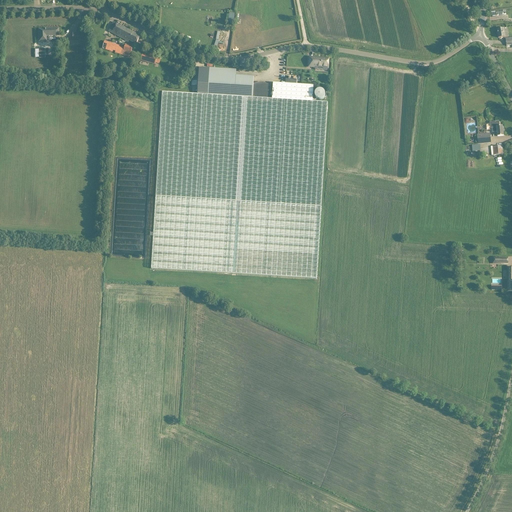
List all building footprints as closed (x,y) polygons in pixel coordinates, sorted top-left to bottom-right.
[(112,33),(126,40),(127,39),(136,44),(140,36),(114,22),(109,31),(112,33)] [(497,30),(498,38),(508,37),(507,28),(497,30)] [(39,29),(39,41),(46,41),(46,36),(59,36),(59,29),(39,29)] [(125,45),(125,48),(104,41),(102,49),(112,52),(113,51),(116,51),(115,53),(130,57),(133,47),(125,45)] [(48,46),(39,46),(40,56),(46,55),(46,52),(49,52),(48,46)] [(141,60),(155,64),(158,56),(143,52),(141,60)] [(328,67),(329,58),(309,57),(309,67),(315,67),(315,66),(328,67)] [(208,95),(162,92),(151,269),(316,279),(328,102),(313,102),(314,86),(273,83),(272,99),(268,99),(269,85),(267,84),(266,84),(265,83),(264,83),(263,83),(261,82),(260,82),(259,82),(258,83),(257,83),(256,83),(254,83),(253,84),(254,77),(217,75),(217,69),(199,68),(198,94),(208,95)] [(315,95),(315,96),(315,97),(315,98),(316,98),(317,99),(317,100),(318,100),(319,100),(320,100),(321,100),(322,100),(323,99),(324,99),(324,98),(325,97),(325,96),(325,95),(325,94),(325,93),(325,92),(324,92),(324,91),(323,91),(323,90),(322,90),(321,90),(320,90),(319,90),(318,90),(317,90),(317,91),(316,91),(316,92),(315,92),(315,93),(315,94),(315,95)] [(504,136),(502,126),(500,126),(499,121),(490,122),(491,128),(492,128),(492,132),(497,132),(498,136),(504,136)] [(477,135),(478,144),(491,143),(490,134),(477,135)] [(472,146),(465,147),(467,159),(474,159),(472,146)] [(492,146),(492,155),(503,154),(502,146),(492,146)]
